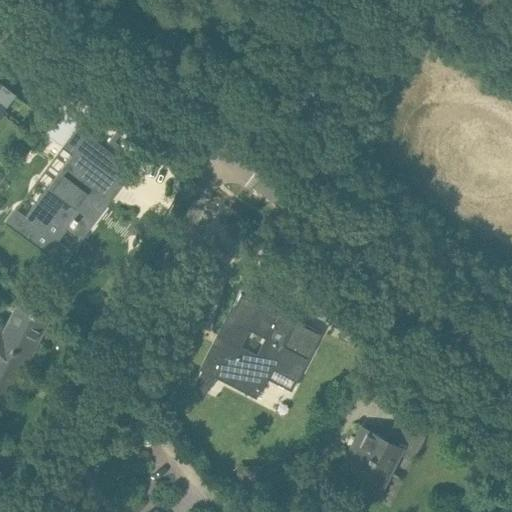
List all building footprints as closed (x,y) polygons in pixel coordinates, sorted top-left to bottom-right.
[(0,112),(14,94),(0,83),(0,112)] [(113,134),(107,142),(115,148),(118,144),(114,141),(116,140),(123,130),(119,127),(113,134)] [(15,208),(5,222),(33,243),(58,262),(68,247),(58,239),(63,232),(70,223),(73,225),(77,220),(74,218),(78,213),(79,212),(88,218),(89,220),(109,193),(98,185),(93,182),(98,175),(105,167),(124,181),(134,169),(92,137),(89,141),(77,158),(71,154),(25,215),(15,208)] [(144,214),(137,224),(145,231),(150,234),(157,224),(144,214)] [(218,372),(259,393),(273,366),(297,379),(320,334),(241,293),(195,382),(209,389),(218,372)] [(48,317),(17,301),(4,326),(1,333),(0,332),(0,407),(2,408),(36,342),(48,317)] [(331,323),(344,330),(351,316),(338,309),(331,323)] [(363,426),(341,468),(382,489),(400,454),(414,461),(427,436),(397,420),(387,439),(363,426)]
